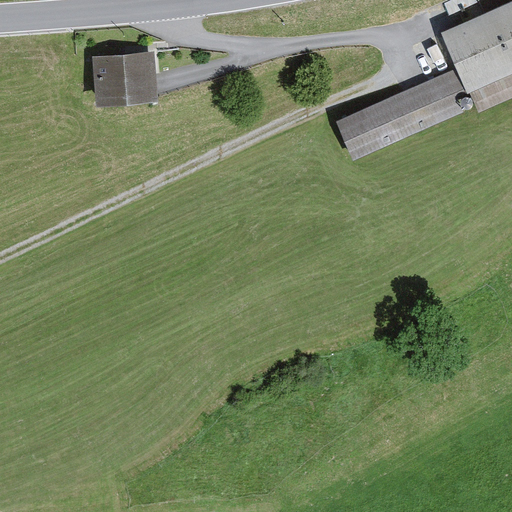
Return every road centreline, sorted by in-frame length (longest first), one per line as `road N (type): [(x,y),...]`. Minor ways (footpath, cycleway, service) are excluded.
road 1 (track): [(166,7),(167,22),(182,34),(216,43),(385,39),(404,69),(0,263)]
road 2 (tertiary): [(0,21),(223,0)]
